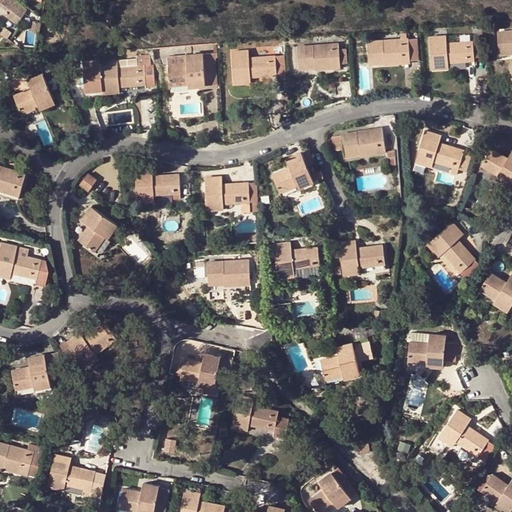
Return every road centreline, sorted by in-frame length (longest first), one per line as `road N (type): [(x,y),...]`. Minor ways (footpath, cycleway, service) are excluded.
road 1 (residential): [(269,487),(135,455),(132,434),(159,321)]
road 2 (residential): [(63,178),(100,146),(222,155),(307,127)]
road 3 (residential): [(307,127),(369,105),(439,107),(511,127)]
road 4 (residential): [(66,300),(54,225),(63,178)]
